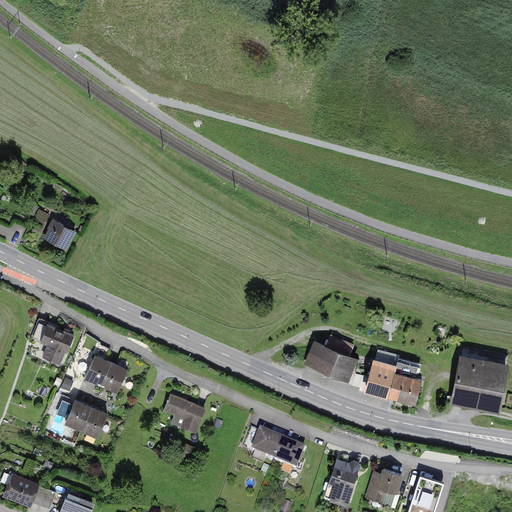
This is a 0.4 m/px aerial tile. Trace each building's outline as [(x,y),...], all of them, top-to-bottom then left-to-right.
[(37,201),(29,209),(34,215),(42,208),(37,201)] [(42,208),(37,216),(46,222),(51,214),(42,208)] [(43,235),(67,248),(77,229),(52,216),(43,235)] [(72,335),(45,326),(34,355),(61,365),(72,335)] [(350,351),(354,342),(330,333),(326,342),(350,351)] [(314,337),(305,361),(349,378),(358,354),(350,351),(326,342),(314,337)] [(377,347),(366,389),(416,402),(424,370),(417,368),(419,362),(398,356),(397,363),(393,362),(395,351),(377,347)] [(110,361),(93,354),(83,379),(100,386),(110,361)] [(457,355),(446,403),(494,414),(505,366),(457,355)] [(127,368),(110,361),(100,386),(117,393),(127,368)] [(205,407),(169,394),(164,409),(199,423),(205,407)] [(93,402),(75,395),(65,418),(83,426),(93,402)] [(111,410),(93,402),(83,426),(101,433),(111,410)] [(280,441),(257,431),(247,454),(271,463),(280,441)] [(304,450),(280,441),(271,463),(295,473),(304,450)] [(350,508),(361,467),(334,460),(323,501),(350,508)] [(395,507),(403,475),(378,469),(369,500),(395,507)] [(13,473),(3,496),(29,508),(39,484),(13,473)] [(435,511),(445,482),(421,474),(408,511),(435,511)] [(55,496),(38,488),(31,504),(48,511),(55,496)] [(64,494),(56,511),(91,511),(94,506),(64,494)]
